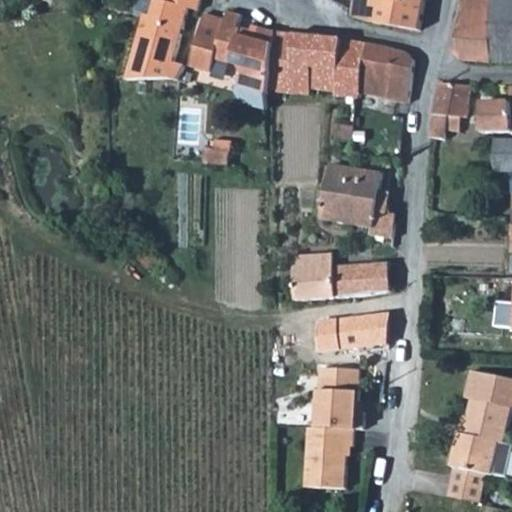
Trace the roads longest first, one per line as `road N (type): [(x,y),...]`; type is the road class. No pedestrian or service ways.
road 1 (residential): [(388,511),(434,68)]
road 2 (track): [(412,300),(307,312),(209,308),(89,261),(6,209)]
road 3 (residential): [(441,39),(377,34),(250,0)]
